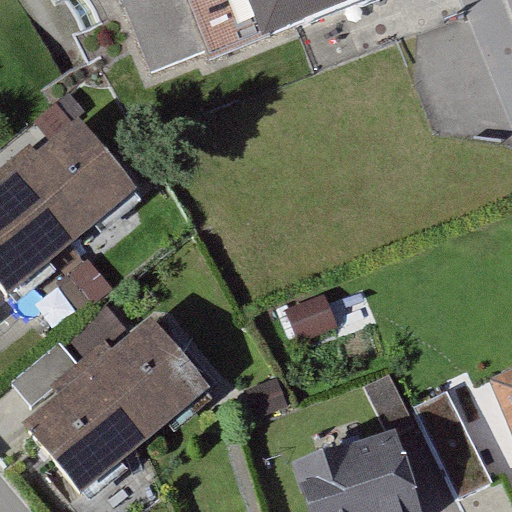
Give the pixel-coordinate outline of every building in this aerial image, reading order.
[(263,0),(140,0),(168,80),(278,42),(263,0)] [(398,0),(263,0),(278,42),(398,0)] [(155,209),(92,129),(0,201),(0,262),(33,304),(155,209)] [(167,332),(42,431),(99,504),(225,404),(167,332)] [(308,477),(319,511),(437,511),(416,443),(308,477)]
